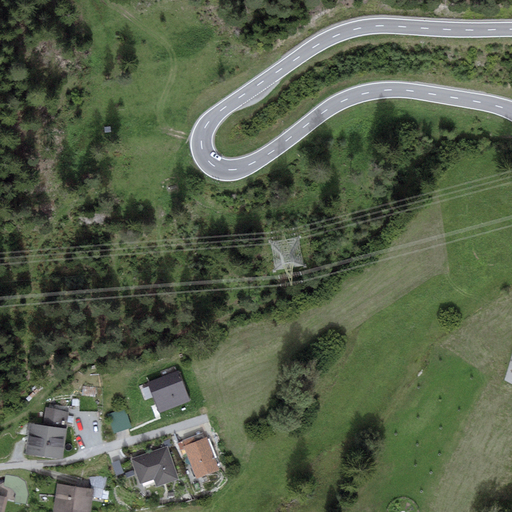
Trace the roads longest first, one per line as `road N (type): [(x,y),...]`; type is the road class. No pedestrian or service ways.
road 1 (secondary): [(511,31),(389,27),(341,34),(223,111),(201,136),(212,166),(237,171),(360,95),(425,93),(511,112)]
road 2 (residential): [(0,467),(66,460),(207,420)]
